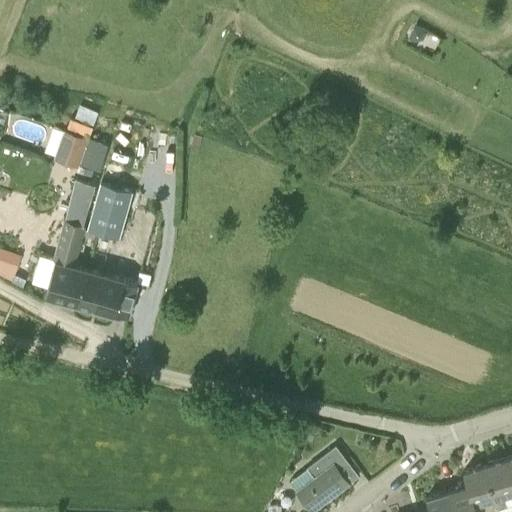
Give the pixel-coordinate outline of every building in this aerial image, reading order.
[(73,116),(70,124),(93,130),(95,123),(73,116)] [(78,166),(88,137),(63,129),(53,158),(78,166)] [(46,291),(77,300),(78,300),(88,267),(73,264),(82,229),(100,168),(94,166),(89,180),(79,177),(46,291)] [(111,172),(100,168),(82,229),(123,242),(141,188),(109,178),(111,172)] [(0,271),(11,279),(14,271),(18,261),(0,254),(0,271)] [(88,267),(78,300),(129,315),(139,281),(88,267)] [(314,475),(297,488),(313,509),(349,482),(337,465),(346,458),(336,444),(308,466),(314,475)] [(511,475),(506,456),(489,461),(488,458),(487,459),(488,462),(485,462),(499,507),(511,503),(511,475)] [(464,469),(468,483),(469,482),(475,501),(476,501),(479,511),(484,511),(499,507),(485,462),(482,463),(482,460),(480,461),(481,464),(464,469)] [(451,488),(448,489),(455,511),(479,511),(476,501),(475,501),(469,482),(468,483),(452,488),(451,485),(450,485),(451,488)] [(427,496),(431,509),(432,509),(432,511),(455,511),(448,489),(445,490),(445,487),(443,487),(444,490),(427,496)]
